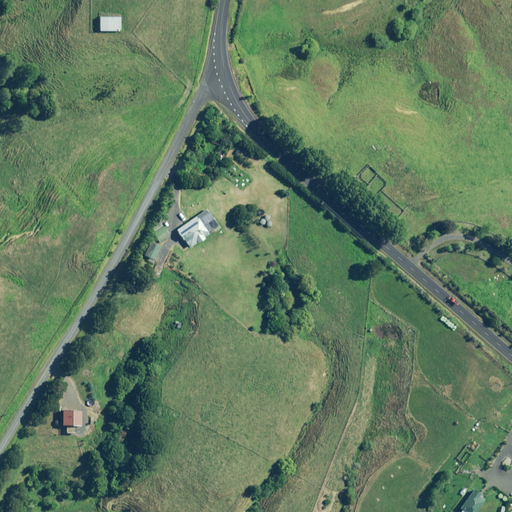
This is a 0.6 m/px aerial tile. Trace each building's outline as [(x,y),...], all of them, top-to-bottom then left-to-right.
[(119,31),(119,18),(98,17),(98,31),(119,31)] [(213,218),(206,209),(180,229),(179,227),(175,230),(190,248),(197,242),(197,243),(219,225),(213,218)] [(169,236),(161,224),(151,230),(160,242),(169,236)] [(160,247),(151,243),(144,256),(149,258),(147,261),(153,263),(160,247)] [(133,286),(126,282),(123,287),(130,292),(133,286)] [(480,494),(474,490),(460,509),(462,510),(460,511),(475,511),(483,502),(477,498),(480,494)]
